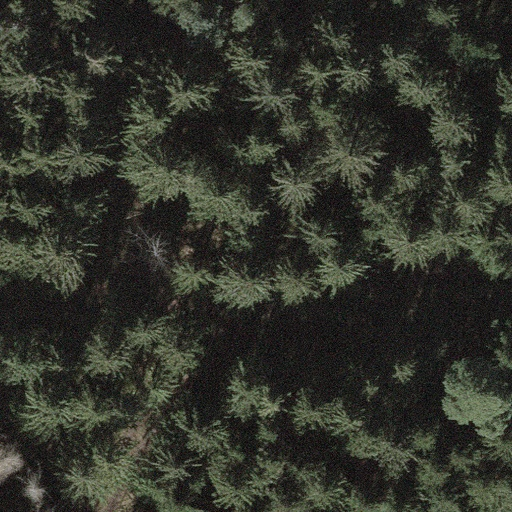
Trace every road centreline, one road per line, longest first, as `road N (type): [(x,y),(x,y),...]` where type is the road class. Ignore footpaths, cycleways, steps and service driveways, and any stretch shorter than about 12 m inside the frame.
road 1 (track): [(511,270),(322,273),(0,311)]
road 2 (track): [(85,511),(107,427),(129,389),(180,339),(322,273)]
road 3 (track): [(107,427),(84,367),(37,331),(0,318)]
